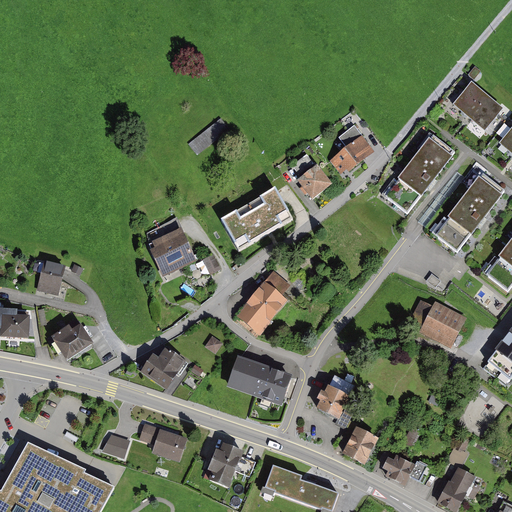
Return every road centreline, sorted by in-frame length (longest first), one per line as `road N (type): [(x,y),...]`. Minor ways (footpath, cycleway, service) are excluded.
road 1 (unclassified): [(214,307),(391,152),(511,10)]
road 2 (tertiary): [(96,384),(284,446)]
road 3 (tertiary): [(284,446),(416,511)]
road 4 (unclassified): [(96,384),(214,307)]
